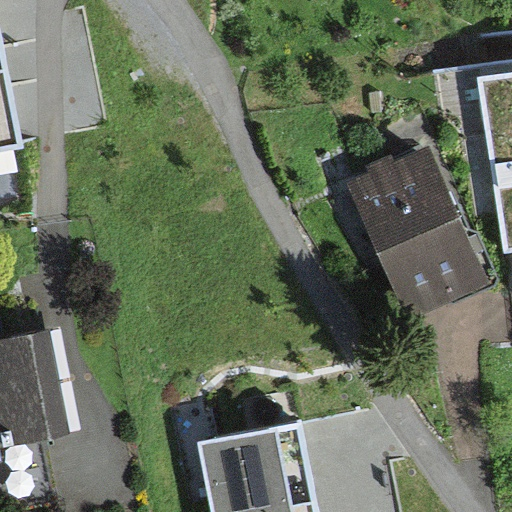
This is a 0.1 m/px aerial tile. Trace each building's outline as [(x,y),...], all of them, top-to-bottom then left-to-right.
[(0,38),(0,160),(23,155),(0,38)] [(511,75),(480,80),(511,300),(511,75)] [(483,278),(428,153),(351,187),(405,312),(483,278)] [(46,332),(0,340),(0,446),(65,434),(46,332)] [(320,511),(300,412),(198,432),(214,511),(320,511)]
